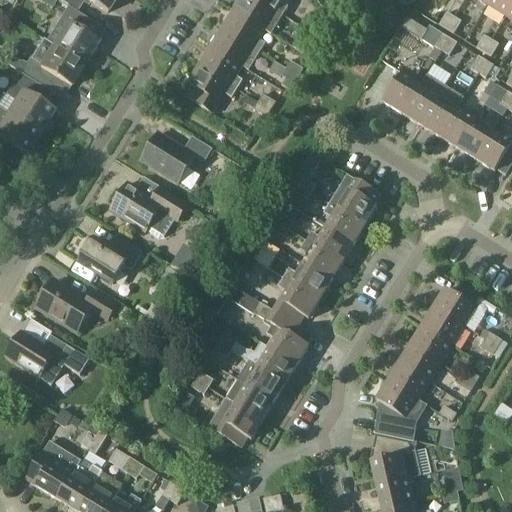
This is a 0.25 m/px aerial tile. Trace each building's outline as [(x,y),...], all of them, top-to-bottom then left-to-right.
[(53,0),(35,0),(51,9),(56,2),(53,0)] [(105,16),(115,0),(53,0),(68,9),(76,14),(82,4),(87,8),(89,5),(105,16)] [(275,27),(281,18),(252,0),(241,0),(233,13),(262,32),(268,23),(275,27)] [(252,0),(281,18),(287,9),(280,4),(282,0),(252,0)] [(337,0),(340,14),(347,13),(343,0),(337,0)] [(358,10),(368,8),(366,0),(343,0),(347,13),(358,10)] [(366,0),(368,8),(390,3),(388,0),(366,0)] [(506,19),(511,8),(511,0),(491,0),(487,8),(506,19)] [(80,64),(83,66),(96,45),(85,38),(94,25),(76,14),(68,9),(59,22),(66,26),(61,34),(52,28),(44,41),(53,47),(73,60),(77,63),(80,64)] [(257,41),(262,32),(233,13),(222,31),(258,54),(264,45),(257,41)] [(421,42),(422,41),(430,29),(408,15),(400,29),(421,42)] [(447,31),(454,20),(447,15),(440,27),(447,31)] [(461,24),(454,20),(447,31),(454,35),(461,24)] [(308,25),(303,32),(316,39),(320,32),(308,25)] [(440,53),(448,40),(430,29),(422,41),(440,53)] [(253,63),(258,54),(222,31),(210,50),(240,68),(247,72),(253,63)] [(300,38),(312,45),(316,39),(303,32),(300,38)] [(484,38),(477,50),(484,54),(491,43),(484,38)] [(448,40),(440,53),(448,58),(456,45),(448,40)] [(83,66),(80,64),(77,63),(73,60),(53,47),(44,41),(30,64),(27,62),(26,65),(23,63),(10,63),(8,68),(19,75),(39,87),(45,91),(55,97),(61,101),(69,89),(83,66)] [(491,43),(484,54),(491,58),(498,47),(491,43)] [(435,49),(429,59),(434,62),(440,53),(435,49)] [(234,78),(240,68),(210,50),(199,68),(235,91),(241,82),(234,78)] [(478,76),(485,63),(479,59),(471,72),(478,76)] [(487,64),(485,63),(478,76),(479,76),(469,94),(463,103),(471,108),(488,81),(486,80),(493,68),(487,64)] [(275,64),(269,73),(280,80),(281,79),(286,71),(275,64)] [(286,71),(298,79),(303,71),(290,64),(286,71)] [(230,100),(235,91),(199,68),(185,90),(186,91),(182,98),(192,104),(210,116),(223,96),(230,100)] [(289,93),(298,79),(286,71),(281,79),(285,81),(281,88),(289,93)] [(0,98),(0,110),(6,115),(40,137),(54,114),(47,110),(55,97),(45,91),(39,87),(19,75),(5,98),(1,96),(0,98)] [(400,117),(419,87),(400,75),(382,105),(400,117)] [(419,129),(442,91),(444,88),(427,77),(421,88),(419,87),(400,117),(419,129)] [(483,94),(478,102),(486,107),(497,88),(496,87),(491,84),(485,95),(483,94)] [(456,110),(463,99),(444,88),(442,91),(419,129),(438,140),(456,110)] [(506,113),(507,112),(511,103),(511,97),(508,95),(499,108),(506,113)] [(258,105),(270,113),(274,106),(262,99),(258,105)] [(266,120),(270,113),(258,105),(254,112),(266,120)] [(0,110),(0,157),(11,164),(18,151),(27,157),(40,137),(6,115),(0,110)] [(456,152),(475,122),(456,110),(438,140),(456,152)] [(475,163),(494,133),(475,122),(456,152),(475,163)] [(511,144),(494,133),(475,163),(494,175),(511,145),(511,144)] [(184,152),(158,136),(141,163),(177,186),(194,158),(204,164),(212,151),(192,139),(184,152)] [(345,180),(328,207),(364,230),(377,210),(369,206),(375,198),(345,180)] [(302,182),(298,187),(311,195),(311,196),(315,190),(302,182)] [(188,207),(159,189),(151,201),(127,186),(109,215),(143,236),(146,231),(158,239),(164,238),(175,221),(178,223),(188,207)] [(306,203),(311,195),(298,187),(293,195),(306,203)] [(353,248),(364,230),(328,207),(323,216),(329,220),(324,230),(353,248)] [(292,225),(279,217),(275,225),(287,232),(292,225)] [(283,239),(287,232),(275,225),(270,232),(283,239)] [(341,267),(353,248),(324,230),(318,239),(311,234),(305,244),(341,267)] [(142,254),(114,237),(108,248),(94,239),(77,266),(111,288),(124,266),(132,271),(142,254)] [(330,285),(341,267),(305,244),(299,252),(307,257),(301,266),(330,285)] [(184,246),(171,267),(184,276),(187,271),(198,254),(184,246)] [(270,272),(275,265),(257,254),(252,261),(270,272)] [(319,304),(330,285),(301,266),(295,276),(288,271),(282,280),(319,304)] [(307,322),(319,304),(282,280),(276,289),(283,294),(271,313),(297,328),(297,329),(303,319),(307,322)] [(86,303),(53,283),(36,310),(76,335),(91,312),(108,323),(117,308),(93,292),(86,303)] [(266,350),(295,368),(307,349),(291,339),(297,328),(233,289),(226,300),(269,327),(263,337),(271,342),(266,350)] [(433,310),(463,328),(474,309),(445,291),(433,310)] [(451,347),(463,328),(433,310),(422,329),(451,347)] [(440,365),(451,347),(422,329),(411,347),(440,365)] [(44,349),(21,335),(4,360),(38,381),(54,355),(71,366),(78,353),(52,337),(44,349)] [(486,342),(499,350),(503,343),(490,335),(486,342)] [(295,368),(266,350),(259,345),(253,355),(251,353),(246,354),(222,339),(219,345),(232,353),(247,363),(284,386),(295,368)] [(494,357),(499,350),(486,342),(481,349),(494,357)] [(229,358),(232,353),(219,345),(216,351),(229,358)] [(428,384),(440,365),(411,347),(399,366),(428,384)] [(273,404),(284,386),(247,363),(242,372),(249,377),(244,386),(273,404)] [(417,402),(428,384),(399,366),(388,384),(417,402)] [(466,371),(462,379),(475,386),(479,379),(466,371)] [(195,382),(209,390),(213,384),(199,375),(195,382)] [(475,386),(462,379),(457,386),(470,394),(475,386)] [(273,404),(244,386),(236,381),(224,400),(261,423),(273,404)] [(204,397),(209,390),(195,382),(191,389),(204,397)] [(405,421),(417,402),(388,384),(376,403),(379,405),(367,434),(405,442),(411,424),(405,421)] [(249,442),(261,423),(224,400),(206,429),(241,451),(247,441),(249,442)] [(507,424),(511,416),(511,413),(502,408),(496,418),(507,424)] [(440,416),(452,423),(457,417),(444,409),(440,416)] [(82,422),(78,428),(89,435),(96,439),(100,433),(82,422)] [(54,424),(47,435),(58,442),(65,430),(54,424)] [(96,439),(88,452),(95,457),(103,444),(107,438),(100,433),(96,439)] [(88,452),(96,439),(89,435),(81,448),(88,452)] [(376,487),(409,479),(420,477),(414,453),(411,454),(413,444),(375,436),(370,463),(376,487)] [(74,474),(77,470),(80,464),(49,444),(29,475),(40,481),(35,489),(56,502),(74,474)] [(122,473),(129,478),(137,465),(130,460),(122,473)] [(136,482),(144,469),(137,465),(129,478),(136,482)] [(72,511),(77,511),(94,487),(100,479),(101,476),(92,470),(87,477),(77,470),(74,474),(56,502),(72,511)] [(122,489),(101,476),(100,479),(94,487),(77,511),(106,511),(115,500),(122,489)] [(409,479),(376,487),(381,511),(414,503),(409,479)] [(162,499),(170,503),(178,490),(170,485),(162,499)] [(444,496),(456,493),(455,485),(442,488),(444,496)] [(185,494),(178,490),(170,503),(177,508),(185,494)] [(456,493),(444,496),(446,506),(459,503),(456,493)] [(135,511),(140,504),(132,498),(126,507),(120,503),(115,500),(106,511),(135,511)] [(271,500),(274,511),(282,511),(279,498),(271,500)] [(265,511),(274,511),(271,500),(263,502),(265,511)] [(248,503),(250,511),(261,511),(259,501),(248,503)] [(237,511),(250,511),(248,503),(236,506),(237,511)]
